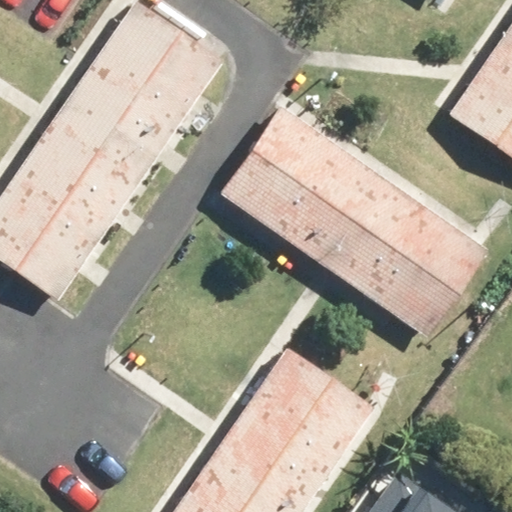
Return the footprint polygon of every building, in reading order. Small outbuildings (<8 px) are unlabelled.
[(137,12),(0,212),(0,254),(52,290),(209,61),(137,12)] [(511,26),(452,109),(511,152),(511,26)] [(283,112),(226,190),(419,330),(476,251),(283,112)] [(286,352),(180,511),(291,511),(364,403),(286,352)] [(451,511),(400,476),(373,511),(451,511)]
